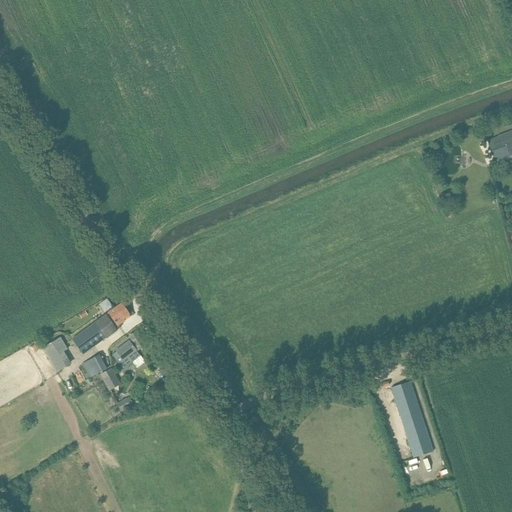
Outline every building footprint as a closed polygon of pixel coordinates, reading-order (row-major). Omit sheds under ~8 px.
[(511,132),(499,137),(487,141),(495,162),(507,157),(511,155),(511,132)] [(113,310),(109,312),(118,325),(124,321),(129,317),(130,317),(128,314),(129,314),(122,304),(113,310)] [(118,325),(109,312),(106,315),(72,339),(83,354),(120,328),(118,325)] [(145,346),(136,332),(130,336),(138,350),(145,346)] [(50,361),(62,353),(67,350),(59,338),(42,349),(50,361)] [(112,355),(123,369),(140,356),(129,342),(112,355)] [(91,378),(108,368),(100,354),(83,364),(91,378)] [(101,374),(110,390),(119,385),(111,369),(101,374)] [(410,382),(391,388),(414,458),(433,452),(410,382)] [(118,404),(121,411),(130,405),(127,399),(118,404)]
